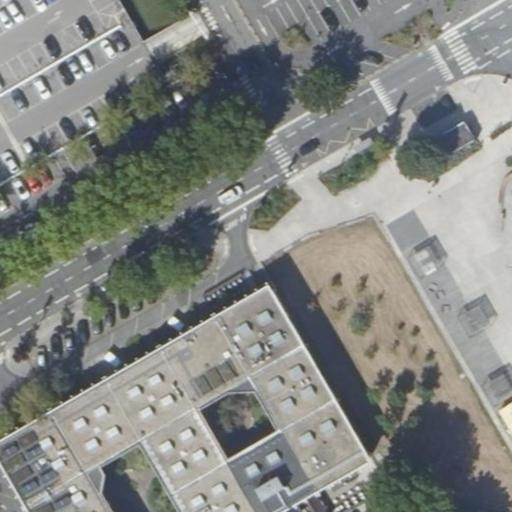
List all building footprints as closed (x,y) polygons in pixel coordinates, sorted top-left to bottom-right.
[(0,0),(0,186),(170,88),(168,83),(165,79),(150,53),(145,43),(119,0),(0,0)] [(465,122),(430,143),(441,162),(477,141),(465,122)] [(395,204),(381,211),(397,243),(411,236),(395,204)] [(274,511),(276,511),(286,505),(294,501),(354,472),(375,461),(271,284),(256,295),(254,296),(215,319),(1,445),(17,473),(39,511),(274,511)] [(511,404),(500,411),(511,431),(511,404)]
